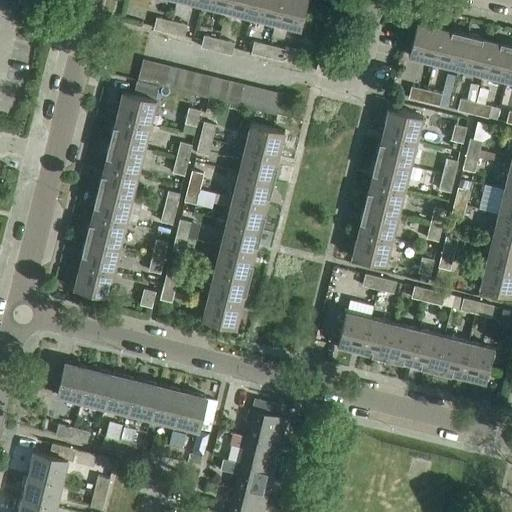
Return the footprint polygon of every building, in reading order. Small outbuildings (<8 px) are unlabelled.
[(202,0),(201,5),(226,11),(228,0),(202,0)] [(228,0),(226,11),(250,17),(254,0),(228,0)] [(254,0),(250,17),(275,23),(280,0),(254,0)] [(280,0),(275,23),(300,29),(306,4),(307,4),(307,0),(280,0)] [(153,29),(169,33),(171,21),(156,17),(153,29)] [(171,21),(169,33),(184,37),(187,25),(171,21)] [(408,56),(434,62),(442,29),(433,26),(416,22),(414,30),(415,30),(408,56)] [(434,62),(458,68),(467,33),(451,29),(451,31),(442,29),(434,62)] [(458,68),(483,74),(491,41),(482,39),(482,37),(467,33),(458,68)] [(201,47),(216,51),(219,39),(204,36),(201,47)] [(219,39),(216,51),(231,55),(234,43),(219,39)] [(483,74),(507,80),(511,60),(511,44),(500,42),(499,43),(491,41),(483,74)] [(251,53),(266,57),(269,45),(254,42),(251,53)] [(269,45),(266,57),(282,61),(285,49),(269,45)] [(138,80),(148,83),(153,62),(143,59),(138,80)] [(148,83),(159,85),(164,64),(153,62),(148,83)] [(159,85),(170,88),(175,67),(164,64),(159,85)] [(170,88),(180,90),(185,70),(175,67),(170,88)] [(180,90),(191,93),(196,72),(185,70),(180,90)] [(191,93),(202,96),(207,75),(196,72),(191,93)] [(202,96),(212,98),(217,77),(207,75),(202,96)] [(212,98),(223,101),(228,80),(217,77),(212,98)] [(223,101),(234,104),(239,83),(228,80),(223,101)] [(137,81),(134,94),(156,99),(159,86),(137,81)] [(234,104),(244,106),(249,85),(239,83),(234,104)] [(244,106),(255,109),(260,88),(249,85),(244,106)] [(408,98),(423,102),(426,90),(411,87),(408,98)] [(255,109),(265,111),(271,90),(260,88),(255,109)] [(271,90),(265,111),(277,114),(281,93),(271,90)] [(426,90),(423,102),(439,106),(442,94),(426,90)] [(119,107),(116,116),(150,125),(156,99),(134,94),(131,93),(122,91),(118,107),(119,107)] [(457,110),(472,114),(475,102),(460,99),(457,110)] [(475,102),(472,114),(488,118),(490,106),(475,102)] [(185,123),(196,126),(200,110),(189,107),(185,123)] [(385,124),(383,133),(416,141),(422,116),(397,110),(397,109),(389,107),(384,124),(385,124)] [(113,125),(109,140),(144,149),(150,125),(116,116),(114,125),(113,125)] [(204,122),(200,137),(212,140),(215,124),(204,122)] [(251,122),(244,148),(278,156),(280,147),(281,147),(285,130),(276,128),(276,129),(251,122)] [(451,140),(462,143),(466,127),(454,124),(451,140)] [(379,141),(375,157),(410,166),(416,141),(383,133),(380,142),(379,141)] [(212,140),(200,137),(196,152),(208,155),(212,140)] [(470,138),(466,154),(478,157),(482,141),(470,138)] [(106,156),(104,165),(138,173),(144,149),(109,140),(105,156),(106,156)] [(180,142),(176,157),(188,160),(192,144),(180,142)] [(244,148),(238,172),(273,181),(277,165),(276,165),(278,156),(244,148)] [(478,157),(466,154),(462,169),(474,172),(478,157)] [(188,160),(176,157),(172,172),(184,175),(188,160)] [(373,173),(371,182),(404,190),(410,166),(375,157),(371,173),(373,173)] [(446,159),(442,174),(454,177),(458,161),(446,159)] [(101,174),(97,189),(132,198),(138,173),(104,165),(102,174),(101,174)] [(192,170),(188,186),(200,189),(203,173),(192,170)] [(238,172),(232,197),(266,205),(268,196),(269,196),(273,181),(238,172)] [(454,177),(442,174),(439,189),(450,192),(454,177)] [(367,190),(363,206),(398,215),(404,190),(371,182),(368,191),(367,190)] [(200,189),(188,186),(184,201),(196,204),(200,189)] [(458,187),(454,203),(466,205),(469,190),(458,187)] [(94,205),(92,214),(126,222),(132,198),(97,189),(93,205),(94,205)] [(511,191),(504,189),(498,214),(511,217),(511,191)] [(168,191),(164,206),(176,209),(180,193),(168,191)] [(232,197),(226,221),(261,230),(265,214),(264,214),(266,205),(232,197)] [(466,205),(454,203),(450,218),(462,221),(466,205)] [(176,209),(164,206),(160,221),(172,224),(176,209)] [(361,222),(358,231),(392,239),(398,215),(363,206),(359,222),(361,222)] [(434,207),(430,223),(442,226),(446,210),(434,207)] [(89,223),(85,238),(120,247),(126,222),(92,214),(90,223),(89,223)] [(511,217),(498,214),(492,238),(511,242),(511,217)] [(180,219),(176,235),(187,237),(191,222),(180,219)] [(226,221),(220,246),(254,254),(256,245),(257,245),(261,230),(226,221)] [(442,226),(430,223),(427,238),(438,241),(442,226)] [(392,239),(358,231),(356,240),(352,256),(360,258),(386,264),(392,239)] [(187,237),(176,235),(172,250),(184,253),(187,237)] [(446,236),(442,252),(454,255),(457,239),(446,236)] [(82,254),(80,263),(114,271),(120,247),(85,238),(81,254),(82,254)] [(511,242),(492,238),(486,263),(511,268),(511,242)] [(156,239),(152,255),(164,258),(168,242),(156,239)] [(220,246),(214,270),(249,279),(253,263),(252,263),(254,254),(220,246)] [(454,255),(442,252),(437,271),(449,274),(454,255)] [(164,258),(152,255),(148,270),(160,273),(164,258)] [(418,272),(430,275),(434,260),(422,257),(418,272)] [(114,271),(80,263),(78,272),(77,272),(73,288),(82,291),(82,290),(107,296),(114,271)] [(511,268),(486,263),(480,288),(505,294),(511,296),(511,268)] [(168,268),(164,284),(175,286),(179,271),(168,268)] [(214,270),(208,294),(242,303),(244,294),(245,294),(249,279),(214,270)] [(362,285),(378,289),(380,278),(365,274),(362,285)] [(380,278),(378,289),(393,293),(396,281),(380,278)] [(175,286),(164,284),(160,299),(172,302),(175,286)] [(411,298),(427,301),(429,290),(414,286),(411,298)] [(140,304),(151,307),(155,292),(144,289),(140,304)] [(429,290),(427,301),(442,305),(445,293),(429,290)] [(242,303),(208,294),(202,320),(227,326),(236,329),(240,312),(242,303)] [(460,310),(476,313),(478,302),(463,298),(460,310)] [(478,302),(476,313),(491,317),(494,306),(478,302)] [(353,349),(362,351),(371,317),(345,311),(339,337),(337,345),(353,349)] [(371,354),(386,358),(395,323),(371,317),(362,351),(371,353),(371,354)] [(402,361),(411,363),(419,329),(395,323),(386,358),(402,362),(402,361)] [(420,366),(435,370),(444,335),(419,329),(411,363),(420,365),(420,366)] [(451,373),(460,375),(468,342),(444,335),(435,370),(451,374),(451,373)] [(468,342),(460,375),(469,377),(469,378),(486,382),(488,373),(487,373),(494,348),(468,342)] [(56,395),(78,401),(87,366),(64,361),(63,367),(56,395)] [(78,401),(103,407),(111,372),(87,366),(78,401)] [(103,407),(127,413),(136,378),(111,372),(103,407)] [(127,413),(152,419),(160,384),(136,378),(127,413)] [(152,419),(176,425),(185,390),(160,384),(152,419)] [(185,390),(176,425),(198,430),(206,396),(205,396),(205,395),(185,390)] [(250,423),(246,436),(280,445),(286,418),(253,410),(253,411),(248,410),(245,421),(250,423)] [(56,435),(71,439),(74,427),(58,424),(56,435)] [(74,427),(71,439),(86,443),(89,431),(74,427)] [(233,433),(230,445),(231,446),(239,447),(241,435),(233,433)] [(102,447),(118,451),(121,439),(105,435),(102,447)] [(243,449),(240,463),(274,471),(280,445),(246,436),(246,437),(241,435),(239,447),(243,449)] [(121,439),(118,451),(133,454),(136,443),(121,439)] [(150,452),(166,456),(169,444),(153,441),(150,452)] [(34,451),(28,475),(62,483),(67,460),(93,466),(96,455),(75,450),(75,449),(52,443),(49,455),(34,451)] [(169,444),(166,456),(181,460),(184,448),(169,444)] [(237,474),(233,489),(267,497),(274,471),(240,463),(235,462),(232,473),(237,474)] [(28,475),(22,498),(56,507),(62,483),(28,475)] [(98,476),(94,491),(106,494),(109,479),(98,476)] [(231,501),(228,511),(263,511),(267,497),(233,489),(229,488),(226,500),(231,501)] [(106,494),(94,491),(90,507),(102,509),(106,494)] [(22,498),(18,511),(54,511),(56,507),(22,498)]
